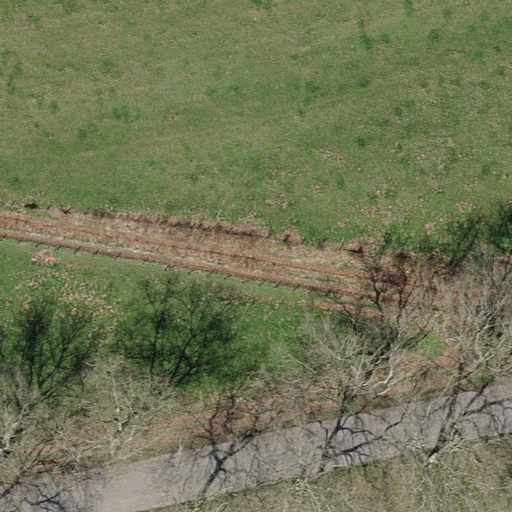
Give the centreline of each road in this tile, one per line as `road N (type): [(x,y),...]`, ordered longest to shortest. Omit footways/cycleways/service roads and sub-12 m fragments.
road 1 (tertiary): [(0,510),(75,503),(511,411)]
road 2 (track): [(0,225),(511,302)]
